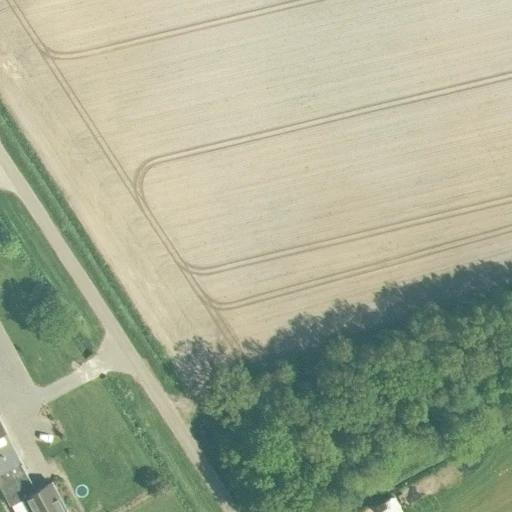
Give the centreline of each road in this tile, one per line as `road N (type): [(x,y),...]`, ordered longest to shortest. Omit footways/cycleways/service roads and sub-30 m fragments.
road 1 (unclassified): [(233,511),(0,154)]
road 2 (track): [(314,511),(511,404)]
